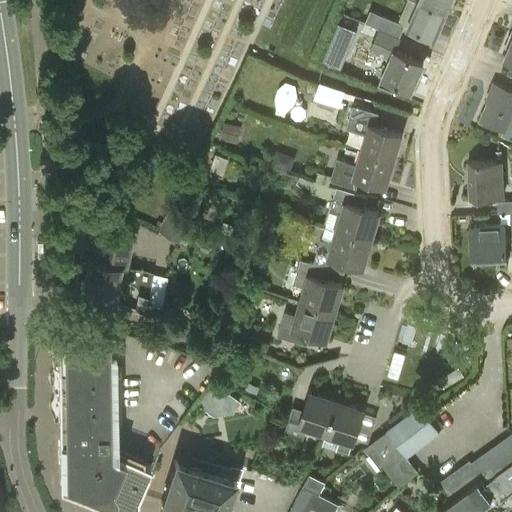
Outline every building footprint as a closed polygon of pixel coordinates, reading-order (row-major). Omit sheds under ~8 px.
[(416,0),(418,1),(446,12),(449,4),(452,5),(453,0),(416,0)] [(446,12),(418,1),(407,26),(434,38),(438,29),(441,30),(447,16),(444,15),(446,12)] [(370,10),(365,22),(399,37),(404,24),(370,10)] [(399,37),(365,22),(358,39),(372,45),(370,50),(389,58),(381,77),(411,90),(424,62),(394,49),(399,37)] [(508,46),(503,57),(511,60),(511,30),(505,45),(508,46)] [(339,106),(344,90),(320,81),(314,98),(339,106)] [(511,138),(511,89),(493,82),(485,100),(487,101),(479,119),(502,129),(501,134),(511,138)] [(402,132),(375,124),(379,112),(353,104),(346,127),(365,133),(361,149),(394,159),(402,132)] [(361,149),(356,163),(337,157),(331,179),(356,187),(359,177),(386,185),(394,159),(361,149)] [(504,195),(502,159),(467,161),(468,197),(504,195)] [(380,211),(364,206),(367,195),(329,184),(332,176),(317,172),(312,192),(333,198),(330,211),(337,213),(333,227),(335,227),(335,228),(372,239),(380,211)] [(510,216),(511,216),(511,198),(496,199),(497,213),(510,212),(510,216)] [(155,235),(176,245),(187,222),(166,212),(155,235)] [(507,261),(505,224),(470,225),(472,262),(507,261)] [(335,228),(331,241),(321,238),(314,262),(300,258),(300,259),(331,268),(345,272),(348,262),(363,267),(372,239),(335,228)] [(153,270),(125,266),(130,243),(97,237),(92,260),(87,259),(80,296),(113,302),(146,307),(153,270)] [(331,268),(300,259),(293,283),(303,286),(299,300),(335,311),(344,283),(328,279),(331,268)] [(299,300),(295,313),(284,310),(277,335),(308,344),(311,334),(327,339),(335,311),(299,300)] [(107,341),(72,330),(57,325),(56,325),(57,337),(58,423),(58,432),(59,484),(128,511),(130,511),(146,474),(149,465),(109,449),(107,341)] [(310,389),(303,410),(293,406),(285,431),(303,437),(307,427),(325,433),(336,398),(310,389)] [(365,408),(336,398),(325,433),(340,438),(336,449),(349,453),(353,442),(355,437),(368,441),(377,415),(363,411),(365,408)] [(385,429),(386,430),(403,452),(420,439),(423,443),(440,430),(437,426),(420,403),(419,402),(419,403),(385,429)] [(386,430),(364,447),(381,468),(384,466),(403,452),(386,430)] [(469,459),(439,482),(438,482),(451,501),(481,477),(484,481),(511,461),(511,432),(471,461),(469,459)] [(193,453),(190,463),(174,458),(160,503),(187,511),(223,511),(234,477),(213,470),(216,460),(193,453)] [(487,511),(484,506),(493,499),(496,503),(511,490),(511,461),(484,481),(481,477),(451,501),(439,510),(440,511),(487,511)] [(333,511),(339,503),(319,492),(325,480),(310,472),(288,511),(333,511)]
